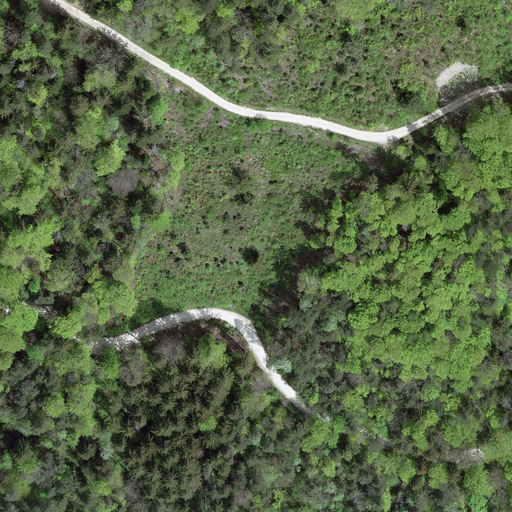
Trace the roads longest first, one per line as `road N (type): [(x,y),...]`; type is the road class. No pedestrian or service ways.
road 1 (unclassified): [(0,309),(48,314),(101,346),(193,313),(229,315),(244,322),(286,388),(327,418),(427,452),(460,456),(511,442)]
road 2 (track): [(50,0),(238,110),(368,136),(392,136),(469,95),(511,85)]
